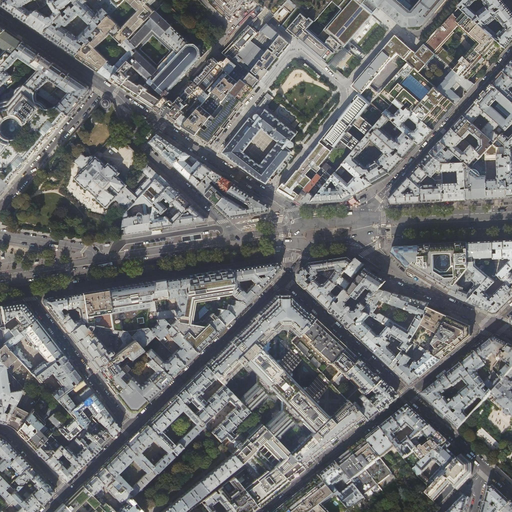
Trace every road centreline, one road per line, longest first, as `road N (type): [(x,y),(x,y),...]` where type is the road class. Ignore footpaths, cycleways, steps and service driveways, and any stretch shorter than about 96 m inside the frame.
road 1 (residential): [(210,156),(287,58),(305,56),(343,87),(345,100),(269,194)]
road 2 (residential): [(511,53),(360,218)]
road 3 (residential): [(129,427),(282,278)]
road 4 (residential): [(13,277),(129,427)]
road 5 (residential): [(263,511),(409,394)]
road 6 (residential): [(282,278),(409,394)]
road 7 (tertiary): [(359,239),(404,278),(494,326)]
road 8 (residential): [(103,85),(0,206)]
road 9 (primary): [(95,264),(238,240)]
road 10 (residential): [(139,145),(238,240)]
road 11 (tertiary): [(103,85),(0,15)]
